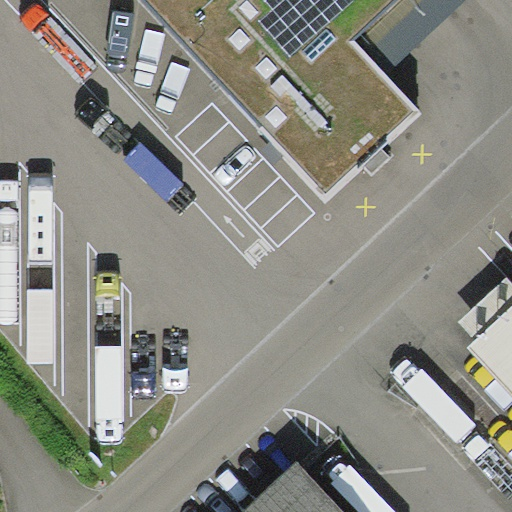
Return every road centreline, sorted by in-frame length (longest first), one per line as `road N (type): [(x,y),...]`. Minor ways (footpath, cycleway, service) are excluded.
road 1 (unclassified): [(130,511),(511,152)]
road 2 (unknown): [(297,350),(0,13)]
